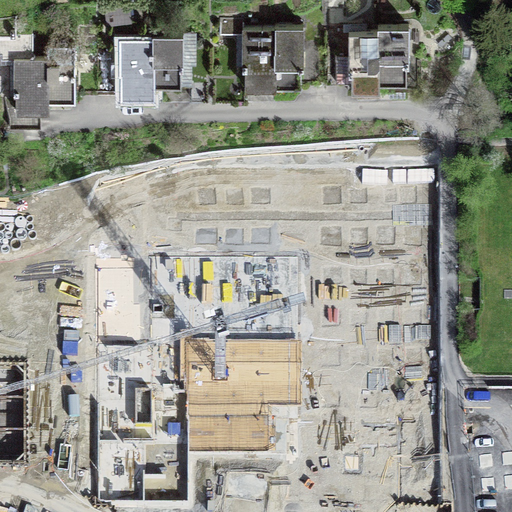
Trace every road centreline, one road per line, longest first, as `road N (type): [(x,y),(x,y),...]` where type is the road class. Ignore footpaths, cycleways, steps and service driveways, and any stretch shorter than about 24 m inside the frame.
road 1 (residential): [(67,115),(422,118),(447,144)]
road 2 (residential): [(449,511),(447,144)]
